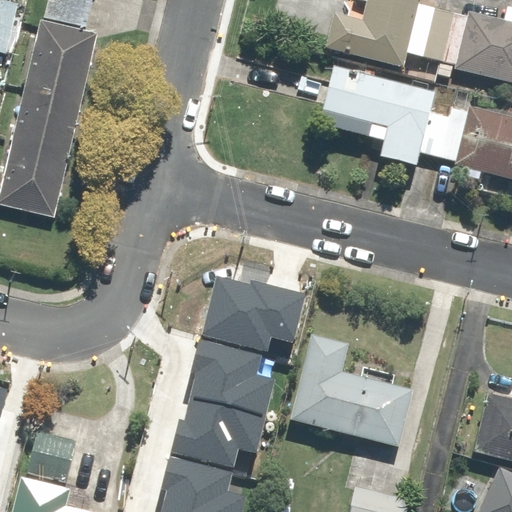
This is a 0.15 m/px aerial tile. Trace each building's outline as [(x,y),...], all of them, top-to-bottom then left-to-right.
[(90,0),(45,0),(43,22),(86,28),(90,0)] [(419,0),(352,0),(348,21),(331,17),(322,56),(400,73),(403,58),(453,70),(452,76),(511,89),(511,30),(466,20),(465,26),(428,18),(427,22),(416,19),(419,0)] [(14,7),(0,4),(0,91),(2,92),(9,57),(14,58),(21,21),(11,20),(14,7)] [(97,36),(39,22),(0,184),(0,209),(52,222),(97,36)] [(430,98),(331,73),(316,132),(379,148),(375,165),(413,174),(417,157),(453,166),(451,171),(511,186),(511,122),(449,107),(446,118),(426,113),(430,98)] [(208,274),(192,334),(283,359),(299,299),(208,274)] [(192,334),(175,393),(266,418),(283,359),(192,334)] [(345,349),(305,340),(286,425),(393,450),(405,394),(338,379),(345,349)] [(175,393),(159,453),(250,478),(266,418),(175,393)] [(511,404),(481,397),(468,456),(511,465),(511,404)] [(76,445),(35,432),(21,475),(62,488),(76,445)] [(159,453),(143,511),(142,511),(240,511),(250,478),(159,453)] [(511,511),(511,482),(494,473),(474,511),(511,511)] [(81,511),(63,508),(67,494),(15,482),(7,511),(81,511)] [(404,511),(407,501),(353,488),(346,511),(404,511)]
